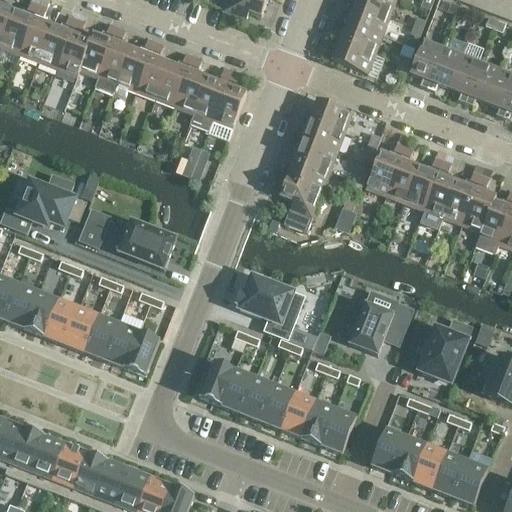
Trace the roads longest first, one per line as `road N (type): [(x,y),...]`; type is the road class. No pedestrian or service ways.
road 1 (unclassified): [(242,468),(151,432),(215,265)]
road 2 (residential): [(511,157),(287,72)]
road 3 (residential): [(287,72),(106,0)]
road 4 (unclassified): [(237,208),(287,72)]
